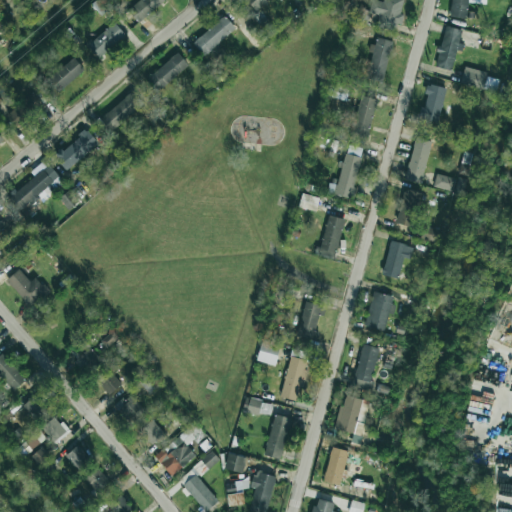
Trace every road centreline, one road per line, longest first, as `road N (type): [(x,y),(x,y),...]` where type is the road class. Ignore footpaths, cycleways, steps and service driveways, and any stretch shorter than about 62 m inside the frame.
road 1 (residential): [(293,511),(432,0)]
road 2 (residential): [(0,175),(203,0)]
road 3 (residential): [(0,314),(170,511)]
